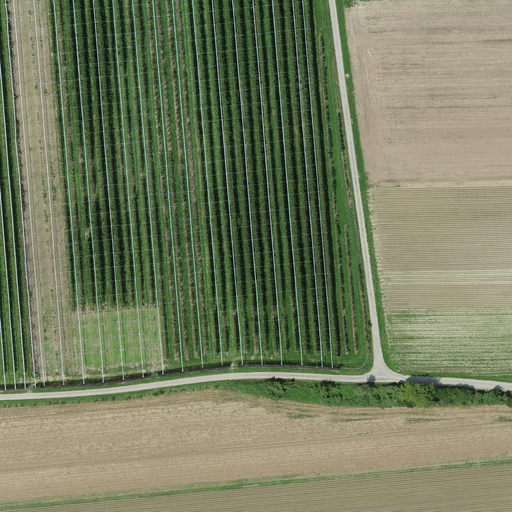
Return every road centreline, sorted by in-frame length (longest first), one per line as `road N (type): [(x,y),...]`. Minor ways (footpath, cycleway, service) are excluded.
road 1 (track): [(0,392),(463,375),(511,382)]
road 2 (track): [(330,0),(380,377)]
